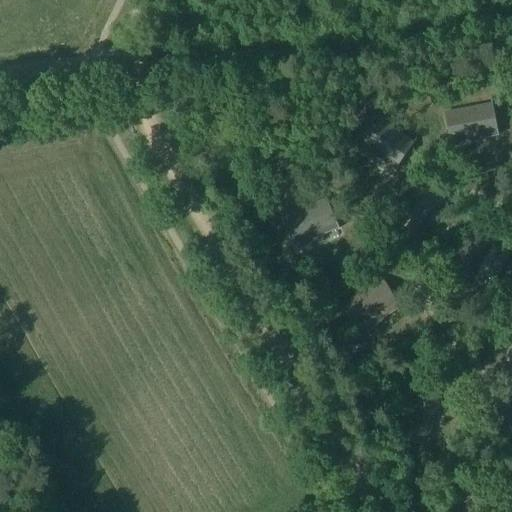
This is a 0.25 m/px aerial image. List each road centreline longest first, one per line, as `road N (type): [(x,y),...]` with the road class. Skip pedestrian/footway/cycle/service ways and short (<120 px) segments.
road 1 (track): [(376,511),(165,161),(125,72)]
road 2 (track): [(125,72),(240,53),(371,47),(511,20)]
road 3 (track): [(0,76),(96,63),(125,72)]
